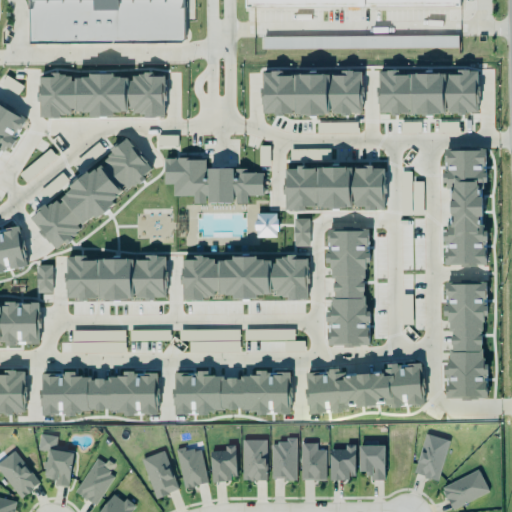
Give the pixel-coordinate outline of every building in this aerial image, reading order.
[(183,42),(183,0),(29,0),(29,41),(183,42)] [(457,36),(262,37),(263,49),(458,48),(457,36)] [(164,72),(164,112),(132,112),(132,105),(114,105),(114,110),(89,110),(89,105),(72,105),(72,111),(59,111),(59,115),(38,115),(38,72),(51,72),(51,67),(61,67),(61,71),(71,72),(71,77),(75,77),(75,70),(90,70),(90,67),(112,67),(112,71),(128,71),(128,77),(133,77),(133,71),(145,71),(145,68),(151,68),(151,72),(164,72)] [(476,70),(457,71),(457,73),(399,75),(399,71),(378,71),(379,114),(411,113),(411,115),(477,113),(476,70)] [(261,72),(262,114),(295,114),(295,116),(361,114),(360,71),(341,72),(341,75),(281,76),(281,72),(261,72)] [(0,103),(26,119),(19,130),(17,129),(15,133),(15,132),(13,135),(15,136),(13,139),(15,140),(10,149),(6,147),(3,152),(0,149),(0,103)] [(357,122),(318,123),(318,133),(357,133),(357,122)] [(177,136),(157,136),(157,146),(177,146),(177,136)] [(125,138),(135,150),(137,149),(143,156),(142,156),(147,161),(146,162),(151,169),(142,176),(145,179),(138,185),(137,183),(133,186),(132,185),(112,201),(114,204),(109,208),(110,208),(102,216),(101,215),(96,219),(94,216),(88,221),(87,220),(81,225),(80,223),(77,225),(80,229),(75,233),(76,234),(72,237),(73,239),(66,244),(64,241),(56,249),(50,242),(49,244),(45,238),(43,239),(38,232),(39,230),(30,218),(37,212),(35,210),(44,204),(46,207),(50,203),(51,204),(56,201),(59,204),(62,201),(61,199),(66,194),(71,189),(69,186),(87,171),(89,174),(101,165),(103,167),(106,165),(103,161),(108,157),(107,156),(111,152),(109,150),(125,138)] [(75,160),(82,168),(104,152),(98,143),(75,160)] [(269,146),(258,146),(259,166),(269,166),(269,146)] [(18,175),(25,183),(56,157),(49,149),(18,175)] [(329,150),(289,150),(289,161),(329,160),(329,150)] [(486,151),(445,150),(444,172),(442,172),(442,183),(450,183),(448,233),(443,233),(442,242),(447,242),(446,265),(484,266),(485,242),(486,242),(487,228),(481,228),(482,184),(485,185),(486,151)] [(262,173),(247,173),(247,169),(206,168),(206,160),(165,158),(163,184),(173,185),(173,196),(193,197),(193,203),(206,204),(206,203),(234,204),(234,203),(247,204),(247,195),(261,196),(262,173)] [(284,210),(305,211),(305,207),(365,208),(365,210),(384,211),(385,168),(285,166),(284,210)] [(277,237),(276,213),(255,214),(256,238),(277,237)] [(309,246),(309,219),(293,219),(294,247),(309,246)] [(0,234),(1,234),(1,232),(6,232),(5,229),(17,226),(21,242),(23,241),(25,250),(24,250),(25,257),(24,257),(26,266),(4,271),(4,272),(0,272),(0,234)] [(369,345),(369,311),(365,311),(365,263),(369,263),(369,231),(328,231),(328,252),(326,252),(326,263),(332,263),(332,312),(327,312),(327,345),(369,345)] [(65,256),(73,256),(73,255),(87,255),(87,259),(103,259),(103,258),(127,258),(127,259),(133,259),(133,263),(135,263),(135,259),(144,259),(144,255),(157,255),(157,256),(165,256),(165,272),(167,272),(167,282),(166,282),(166,288),(165,288),(165,299),(163,299),(163,297),(153,297),(153,300),(144,300),(144,297),(127,298),(127,299),(121,299),(121,301),(110,301),(110,299),(104,299),(98,299),(98,295),(95,295),(95,298),(86,298),(86,300),(77,301),(77,298),(66,298),(66,289),(65,289),(65,282),(64,282),(63,273),(65,273),(65,256)] [(307,299),(307,260),(296,260),(296,258),(232,258),(232,261),(213,261),(213,257),(192,257),(192,260),(182,260),(182,299),(215,299),(215,296),(275,296),(275,299),(307,299)] [(51,265),(36,265),(36,293),(51,293),(51,265)] [(487,397),(486,364),(483,364),(481,315),(487,315),(486,283),(445,284),(446,307),(443,307),(443,316),(449,316),(450,365),(444,365),(445,399),(487,397)] [(305,372),(307,414),(342,413),(342,408),(422,404),(420,363),(386,365),(386,373),(345,375),(344,370),(305,372)] [(173,373),(174,416),(208,414),(208,413),(270,410),(270,414),(289,413),(288,371),(255,373),(255,376),(208,378),(208,372),(173,373)] [(0,373),(0,413),(22,414),(24,374),(0,373)] [(41,373),(41,415),(75,416),(75,411),(123,411),(123,415),(156,415),(156,373),(123,373),(122,379),(75,378),(75,374),(41,373)] [(72,453),(55,451),(57,437),(39,434),(37,450),(47,452),(46,462),(44,462),(42,478),(54,480),(53,486),(68,488),(72,453)] [(449,441),(425,434),(413,474),(437,481),(449,441)] [(285,437),(285,441),(276,441),(276,444),(270,443),(270,477),(281,478),(282,479),(284,479),(287,479),(295,479),(294,437),(285,437)] [(240,439),(264,439),(264,479),(248,480),(248,479),(240,479),(240,439)] [(299,442),(315,442),(315,449),(323,449),(323,479),(299,479),(299,442)] [(208,450),(223,449),(223,444),(233,443),(235,475),(229,475),(229,478),(224,478),(224,480),(217,479),(211,481),(208,450)] [(328,448),(329,478),(347,478),(347,475),(353,475),(353,443),(344,443),(344,448),(328,448)] [(382,444),(382,479),(369,480),(369,474),(365,474),(365,469),(358,469),(358,444),(382,444)] [(173,448),(182,486),(206,481),(199,449),(193,450),(193,447),(183,449),(183,446),(173,448)] [(162,449),(176,488),(166,492),(167,493),(154,498),(139,458),(162,449)] [(0,474),(21,498),(39,482),(12,451),(0,461),(0,474)] [(74,492),(95,506),(113,477),(107,473),(112,466),(97,457),(74,492)] [(440,488),(452,510),(489,492),(477,469),(440,488)] [(112,493),(95,511),(127,511),(133,505),(125,497),(121,500),(112,493)] [(0,511),(0,496),(14,500),(12,511),(0,511)]
